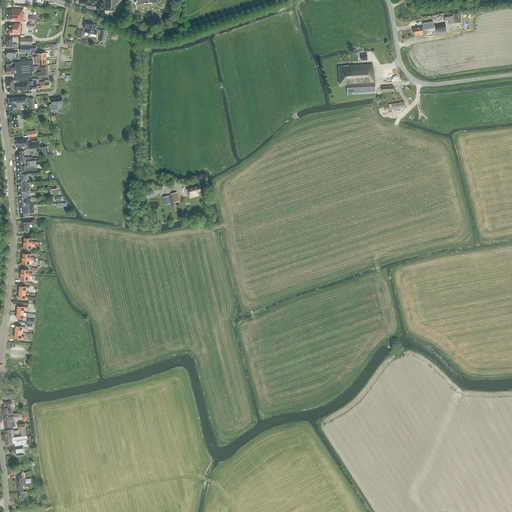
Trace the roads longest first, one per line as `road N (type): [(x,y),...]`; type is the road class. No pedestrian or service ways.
road 1 (tertiary): [(0,361),(13,234),(0,103)]
road 2 (unclassified): [(71,7),(160,39),(283,0)]
road 3 (unclassified): [(511,74),(414,81),(400,63),(387,0)]
road 4 (residential): [(0,96),(53,92),(67,6)]
